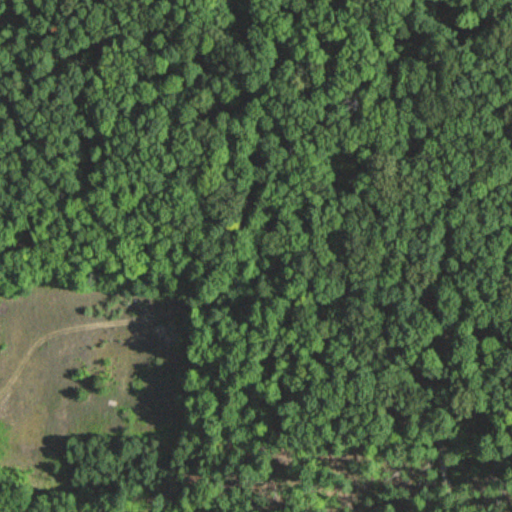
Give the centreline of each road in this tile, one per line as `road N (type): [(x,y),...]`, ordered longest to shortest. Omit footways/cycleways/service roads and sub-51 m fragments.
road 1 (residential): [(464,511),(446,413),(458,348),(467,134),(459,88),(423,0)]
road 2 (track): [(0,408),(41,333),(65,325),(163,314),(231,295),(459,307)]
